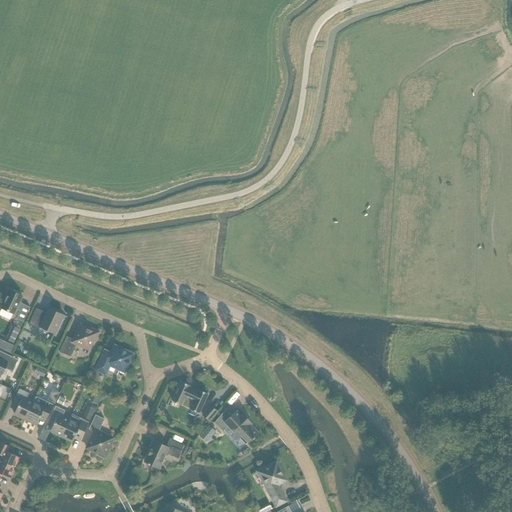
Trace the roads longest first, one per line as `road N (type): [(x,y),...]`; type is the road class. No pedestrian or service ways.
road 1 (unclassified): [(46,234),(57,209),(134,216),(259,185),(294,136),(313,33),(335,9),(362,0)]
road 2 (secondary): [(437,511),(415,469),(357,396),(317,360),(231,312)]
road 3 (secondary): [(231,312),(46,234)]
road 4 (residential): [(0,278),(12,276),(134,328),(157,378)]
road 5 (residential): [(326,511),(278,423),(207,362)]
